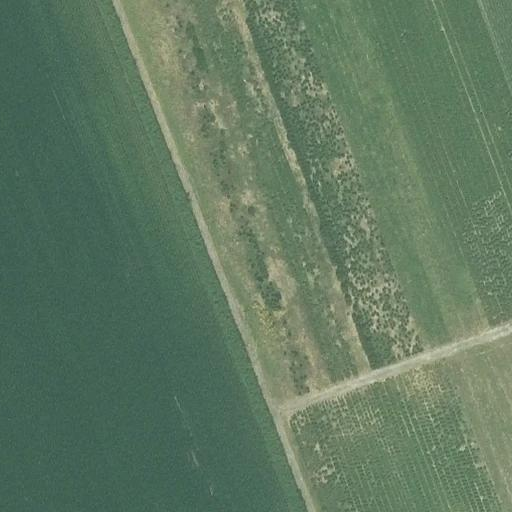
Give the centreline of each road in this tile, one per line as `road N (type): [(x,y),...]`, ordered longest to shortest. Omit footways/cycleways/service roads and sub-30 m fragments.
road 1 (track): [(115,0),(273,417)]
road 2 (track): [(309,511),(273,417),(461,346)]
